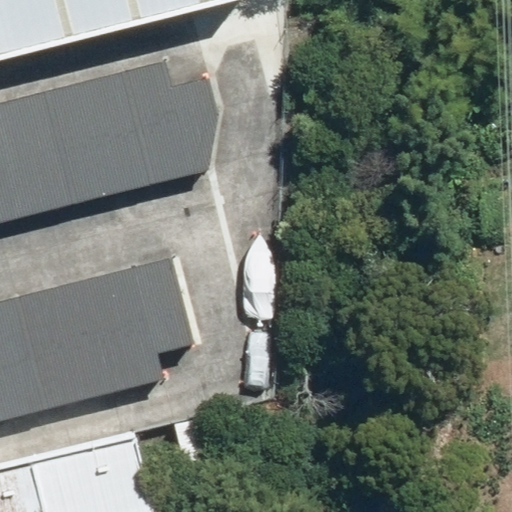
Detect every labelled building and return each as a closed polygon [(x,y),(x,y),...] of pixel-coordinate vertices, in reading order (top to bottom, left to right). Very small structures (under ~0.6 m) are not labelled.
[(0,0),(0,68),(237,10),(234,0),(0,0)] [(0,120),(0,242),(211,191),(183,75),(0,120)] [(0,321),(0,444),(181,400),(152,284),(0,321)] [(148,511),(135,459),(31,484),(38,511),(148,511)] [(38,511),(31,484),(0,491),(0,511),(38,511)]
